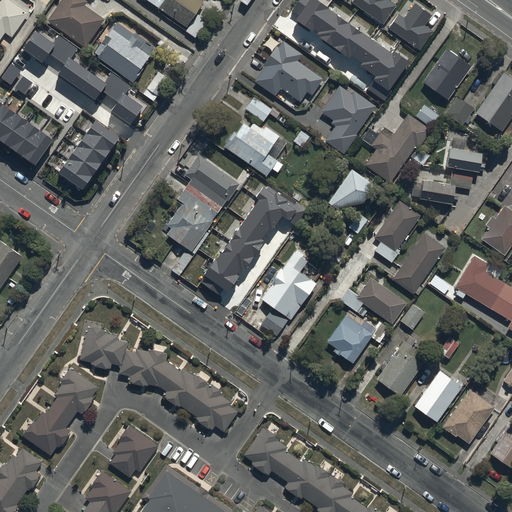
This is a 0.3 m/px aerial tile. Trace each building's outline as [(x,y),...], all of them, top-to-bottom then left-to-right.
[(28,16),(3,0),(0,4),(0,44),(5,36),(12,40),(28,16)] [(88,5),(80,0),(64,0),(48,23),(86,50),(104,22),(85,9),(88,5)] [(143,0),(143,1),(186,31),(185,33),(195,41),(206,24),(197,18),(205,6),(196,0),(143,0)] [(316,0),(310,0),(296,21),(376,77),(372,83),(389,95),(393,89),(410,66),(316,0)] [(353,0),(352,2),(359,7),(385,25),(398,6),(389,0),(353,0)] [(408,15),(405,19),(397,14),(387,29),(394,34),(420,52),(433,33),(425,27),(432,17),(415,5),(408,15)] [(134,38),(117,26),(94,58),(135,86),(140,78),(138,76),(152,55),(142,49),(143,48),(135,42),(136,41),(133,39),(134,38)] [(49,57),(64,68),(58,77),(95,104),(102,94),(118,105),(111,115),(137,133),(149,116),(125,98),(131,89),(112,76),(105,86),(71,61),(78,52),(59,38),(52,46),(36,35),(23,52),(42,66),(49,57)] [(319,77),(298,62),(303,55),(284,42),(256,82),(275,95),(280,87),(301,102),(307,93),(312,97),(324,80),(319,77)] [(422,85),(446,102),(471,67),(447,50),(422,85)] [(1,81),(24,97),(32,85),(20,76),(21,74),(11,67),(1,81)] [(160,77),(158,75),(144,96),(154,103),(170,78),(162,73),(160,77)] [(476,116),(502,134),(511,120),(511,79),(505,75),(476,116)] [(360,136),(357,134),(375,107),(355,93),(352,97),(339,88),(322,113),(335,122),(333,124),(336,126),(324,142),(345,157),(360,136)] [(254,97),(245,109),(264,122),(272,110),(254,97)] [(446,115),(464,128),(477,110),(458,98),(446,115)] [(0,143),(39,171),(57,146),(0,105),(0,143)] [(441,117),(424,105),(415,117),(432,129),(441,117)] [(365,167),(370,170),(390,184),(416,148),(420,150),(432,133),(408,116),(396,133),(391,140),(386,136),(382,133),(372,147),(377,150),(365,167)] [(269,155),(275,146),(280,139),(255,121),(250,129),(242,123),(224,148),(257,171),(266,178),(278,161),(269,155)] [(119,141),(96,124),(59,177),(83,193),(119,141)] [(293,141),(304,149),(312,138),(301,131),(293,141)] [(449,147),(445,166),(480,174),(484,155),(449,147)] [(428,159),(418,152),(408,167),(416,172),(419,167),(421,169),(428,159)] [(198,247),(213,226),(227,205),(242,185),(200,155),(185,175),(191,180),(177,200),(183,205),(168,226),(173,229),(167,237),(192,254),(198,247)] [(453,171),(449,187),(423,182),(420,199),(454,205),(457,188),(472,191),(475,175),(453,171)] [(322,213),(390,198),(352,172),(322,213)] [(238,278),(241,274),(244,276),(267,245),(263,242),(282,217),(291,223),(298,213),(289,206),(265,189),(204,275),(228,292),(232,294),(242,280),(238,278)] [(374,239),(395,254),(422,216),(401,201),(374,239)] [(511,247),(511,212),(505,207),(482,240),(505,257),(511,247)] [(356,237),(366,222),(357,216),(347,231),(356,237)] [(448,250),(424,234),(392,280),(415,296),(448,250)] [(0,290),(23,257),(0,241),(0,290)] [(262,300),(292,321),(317,286),(300,275),(309,262),(296,253),(287,265),(262,300)] [(511,289),(485,274),(489,266),(474,258),(470,265),(456,289),(511,320),(511,322),(508,330),(511,332),(511,289)] [(372,279),(359,297),(348,288),(339,300),(358,313),(363,305),(393,326),(408,304),(372,279)] [(414,304),(401,323),(413,331),(426,313),(414,304)] [(270,309),(260,323),(279,336),(288,322),(270,309)] [(374,338),(346,318),(326,346),(354,365),(374,338)] [(116,369),(126,341),(83,324),(78,359),(116,369)] [(438,353),(449,360),(461,343),(450,335),(438,353)] [(375,380),(400,397),(423,365),(414,358),(418,353),(403,342),(399,347),(375,380)] [(217,436),(238,407),(160,348),(126,346),(119,380),(156,386),(217,436)] [(511,364),(501,380),(511,387),(511,364)] [(98,387),(67,367),(20,433),(49,455),(98,387)] [(415,406),(439,423),(464,387),(441,371),(415,406)] [(443,425),(470,444),(496,407),(469,389),(443,425)] [(155,444),(127,423),(108,460),(131,477),(155,444)] [(384,511),(261,425),(241,454),(321,511),(384,511)] [(511,470),(511,430),(493,457),(511,470)] [(0,511),(12,511),(45,463),(17,444),(0,468),(0,511)] [(239,511),(174,464),(138,511),(239,511)] [(116,511),(131,491),(100,470),(70,511),(116,511)] [(251,511),(270,511),(258,503),(251,511)]
